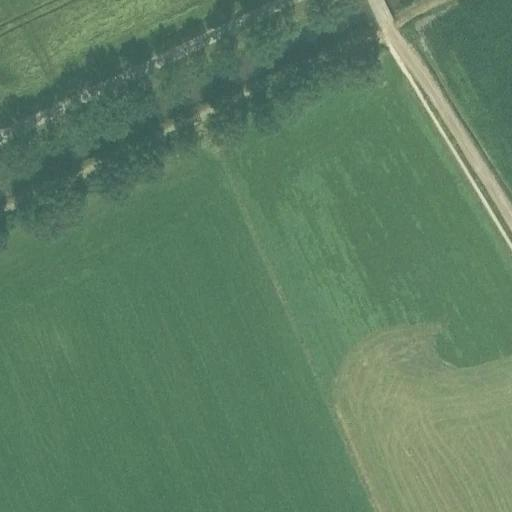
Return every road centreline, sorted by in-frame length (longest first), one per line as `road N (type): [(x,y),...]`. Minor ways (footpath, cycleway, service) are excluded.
road 1 (unclassified): [(0,138),(292,0)]
road 2 (track): [(511,229),(390,27)]
